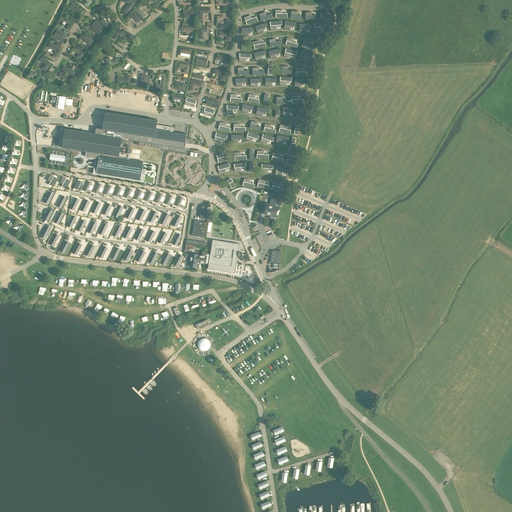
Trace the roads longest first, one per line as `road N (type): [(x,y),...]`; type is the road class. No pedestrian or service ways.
road 1 (unclassified): [(271,299),(233,279),(54,257),(0,231)]
road 2 (unclassified): [(450,511),(419,465),(327,383),(271,299)]
road 3 (track): [(173,304),(138,290),(38,282),(22,267)]
